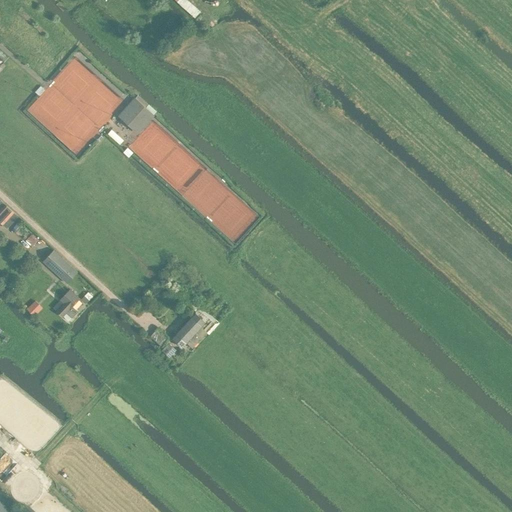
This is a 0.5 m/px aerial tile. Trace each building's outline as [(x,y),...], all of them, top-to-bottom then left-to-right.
[(200,12),(186,0),(175,0),(195,18),(200,12)] [(135,99),(132,102),(121,114),(139,130),(153,115),(135,99)] [(114,126),(108,134),(120,144),(126,137),(114,126)] [(123,152),(129,157),(133,153),(127,147),(123,152)] [(5,203),(0,208),(0,221),(3,224),(14,212),(5,203)] [(63,258),(52,270),(67,284),(78,271),(63,258)] [(64,303),(56,311),(63,317),(66,313),(72,318),(78,312),(72,307),(79,299),(70,290),(60,300),(64,303)] [(195,314),(184,326),(199,340),(207,332),(209,334),(220,323),(200,306),(199,306),(191,298),(183,292),(179,296),(186,303),(195,311),(195,314)] [(184,326),(173,338),(182,347),(186,342),(192,348),(199,340),(184,326)] [(166,335),(159,343),(162,347),(170,339),(166,335)] [(163,348),(161,350),(162,351),(169,357),(169,358),(176,350),(168,343),(166,345),(163,348)] [(0,511),(8,511),(9,511),(0,502),(0,511)]
